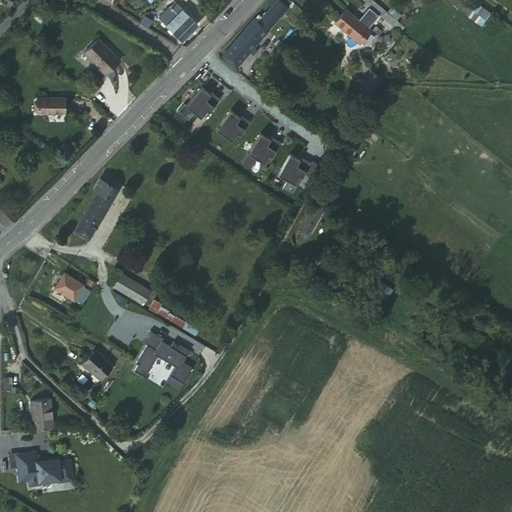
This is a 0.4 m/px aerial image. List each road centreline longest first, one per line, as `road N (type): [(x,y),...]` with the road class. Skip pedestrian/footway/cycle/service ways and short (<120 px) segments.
road 1 (track): [(399,79),(375,89),(339,141),(211,372),(128,457),(24,355),(0,305)]
road 2 (tertiary): [(186,65),(0,249)]
road 3 (residential): [(186,65),(82,0)]
